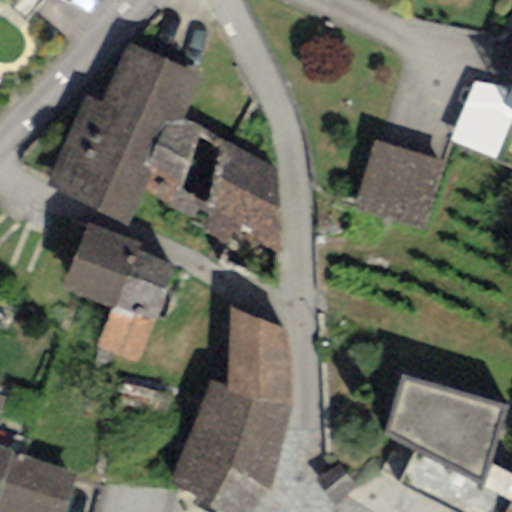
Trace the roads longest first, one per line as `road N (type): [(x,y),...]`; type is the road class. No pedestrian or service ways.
road 1 (residential): [(221,0),(278,107),(289,159),(310,481)]
road 2 (residential): [(140,0),(0,141)]
